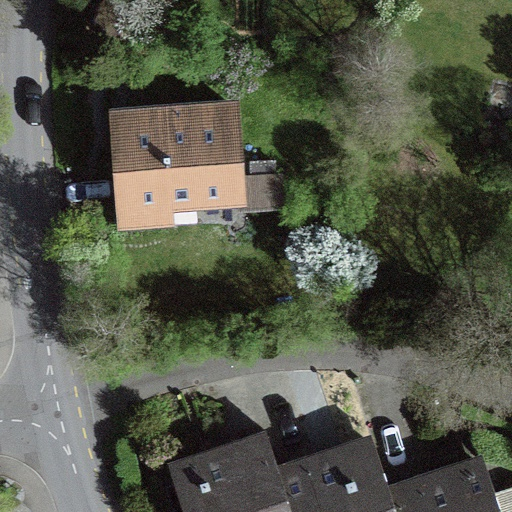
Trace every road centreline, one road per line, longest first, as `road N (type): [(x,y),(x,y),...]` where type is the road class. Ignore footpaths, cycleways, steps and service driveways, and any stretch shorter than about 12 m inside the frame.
road 1 (residential): [(511,410),(368,345),(55,418)]
road 2 (residential): [(22,0),(31,292),(55,418)]
